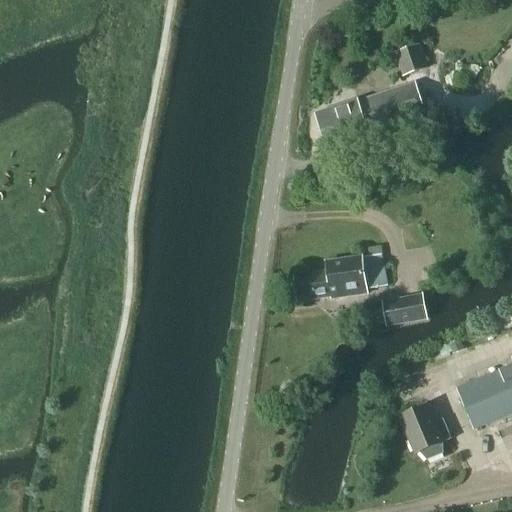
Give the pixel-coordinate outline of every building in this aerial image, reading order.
[(405,76),(428,69),(421,46),(398,54),(405,76)] [(329,153),(371,139),(370,136),(427,118),(416,83),(317,115),(329,153)] [(327,272),(296,277),(300,303),(340,297),(340,299),(369,295),(368,292),(389,289),(382,257),(364,260),(364,258),(326,263),(327,272)] [(383,304),(386,320),(388,328),(419,321),(429,320),(424,295),(383,304)] [(474,431),(511,415),(511,366),(457,389),(474,431)] [(430,406),(400,419),(415,456),(420,454),(429,462),(444,456),(444,444),(452,440),(444,420),(437,423),(430,406)]
